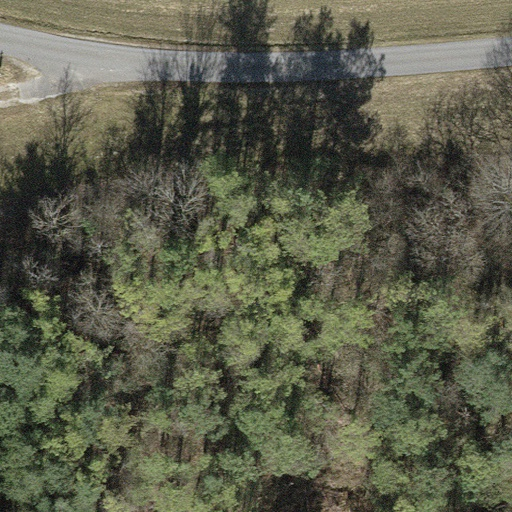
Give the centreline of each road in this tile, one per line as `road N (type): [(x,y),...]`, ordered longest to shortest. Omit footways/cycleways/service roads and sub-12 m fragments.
road 1 (unclassified): [(0,39),(135,61),(308,67),(511,51)]
road 2 (track): [(0,96),(135,61)]
